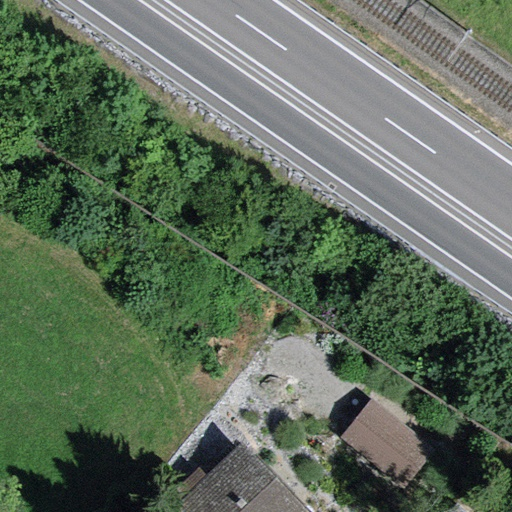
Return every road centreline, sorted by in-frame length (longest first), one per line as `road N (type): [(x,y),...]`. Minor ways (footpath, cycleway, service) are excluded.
road 1 (trunk): [(108,0),(511,278)]
road 2 (trunk): [(511,205),(213,0)]
